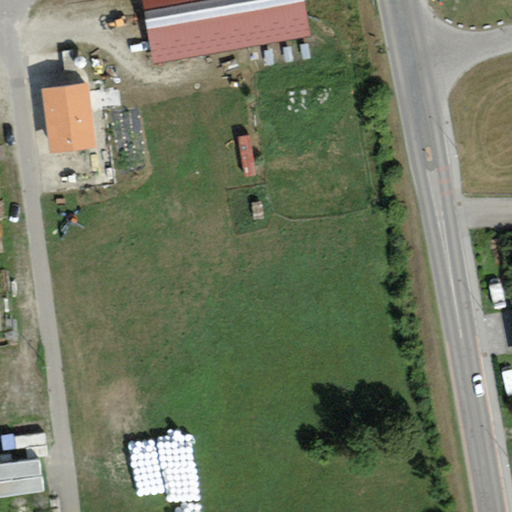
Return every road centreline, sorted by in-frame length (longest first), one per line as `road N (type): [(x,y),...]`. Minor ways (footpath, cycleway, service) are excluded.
road 1 (unclassified): [(2,2),(70,511)]
road 2 (primary): [(490,511),(409,66)]
